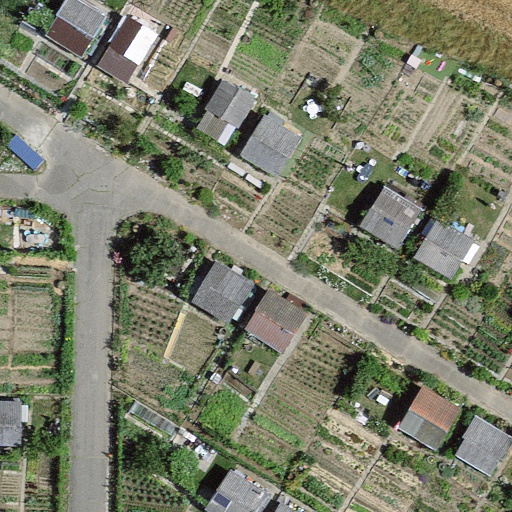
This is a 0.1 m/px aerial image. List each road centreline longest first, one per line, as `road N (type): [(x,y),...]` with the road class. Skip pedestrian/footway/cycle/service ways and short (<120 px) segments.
road 1 (track): [(0,117),(511,421)]
road 2 (track): [(95,180),(87,511)]
